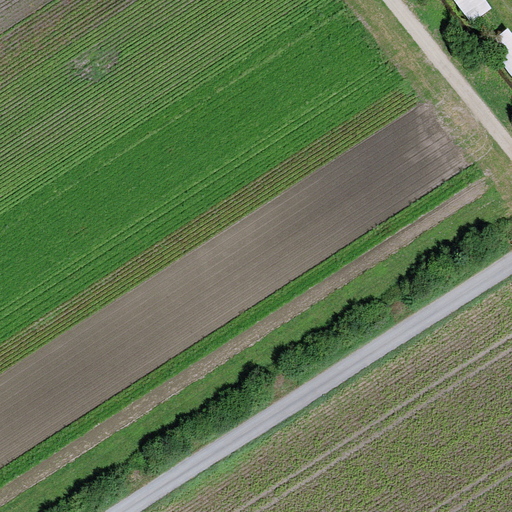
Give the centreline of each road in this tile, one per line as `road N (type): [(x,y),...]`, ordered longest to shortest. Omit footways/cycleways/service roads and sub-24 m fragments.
road 1 (track): [(511,257),(116,511)]
road 2 (track): [(392,0),(511,148)]
